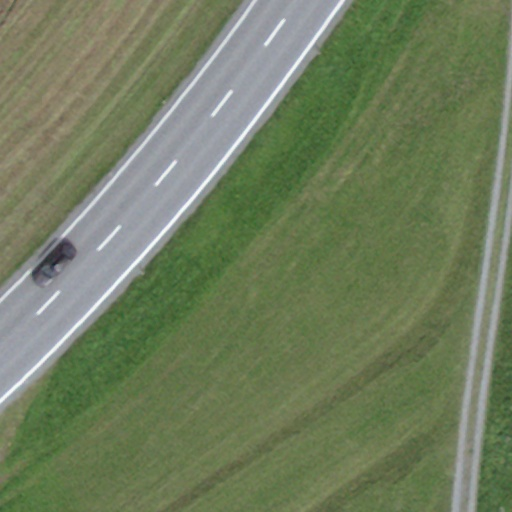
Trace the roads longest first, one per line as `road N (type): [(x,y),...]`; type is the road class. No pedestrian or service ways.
road 1 (primary): [(295,0),(164,176),(0,347)]
road 2 (track): [(468,511),(482,346),(511,172)]
